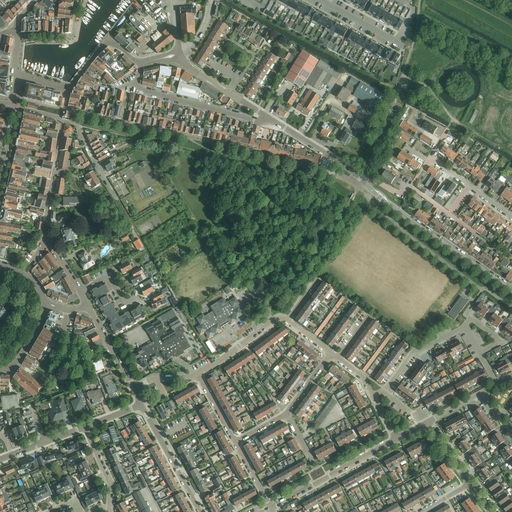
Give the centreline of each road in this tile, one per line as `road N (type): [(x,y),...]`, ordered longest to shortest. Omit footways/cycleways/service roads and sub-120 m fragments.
road 1 (residential): [(355,174),(348,179),(122,123)]
road 2 (tertiary): [(511,291),(365,183)]
road 3 (residential): [(271,119),(132,87),(139,64)]
road 4 (residential): [(270,508),(396,439)]
road 5 (residential): [(199,511),(141,405)]
road 6 (residential): [(48,240),(61,120)]
